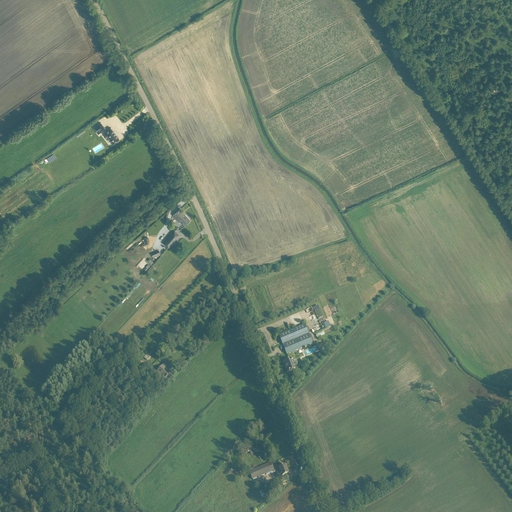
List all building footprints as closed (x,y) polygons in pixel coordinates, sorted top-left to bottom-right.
[(94,128),(98,134),(105,128),(101,122),(94,128)] [(113,144),(119,139),(111,128),(104,133),(113,144)] [(190,220),(180,209),(173,215),(179,221),(181,219),(183,222),(182,222),(185,225),(190,220)] [(168,247),(179,234),(174,231),(164,243),(168,247)] [(151,252),(153,258),(161,254),(158,249),(151,252)] [(135,262),(138,265),(143,259),(140,256),(135,262)] [(313,306),(307,309),(311,321),(322,317),(319,309),(315,311),(313,306)] [(284,334),(279,336),(287,355),(289,359),(284,361),(286,367),(285,368),(287,372),(289,371),(289,372),(295,369),(292,361),(294,360),(292,353),(313,344),(305,325),(284,334)] [(171,373),(163,365),(157,372),(165,380),(171,373)] [(252,479),(269,472),(273,470),(270,463),(249,472),(252,479)] [(278,477),(282,476),(289,473),(285,465),(279,468),(280,472),(276,473),(278,477)]
